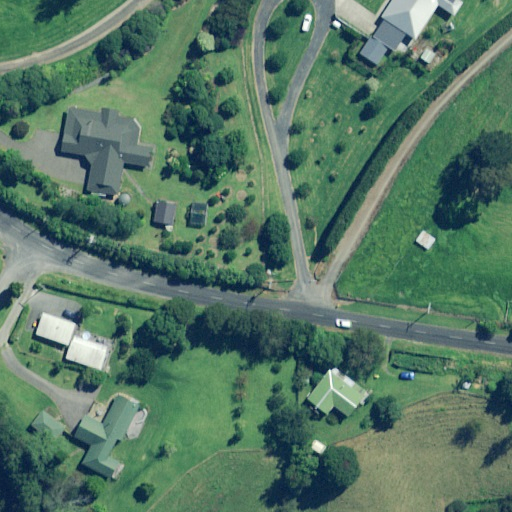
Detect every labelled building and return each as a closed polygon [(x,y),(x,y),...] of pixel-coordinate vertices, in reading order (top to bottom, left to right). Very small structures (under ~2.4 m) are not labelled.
[(375,38),(391,48),(392,47),(398,51),(409,34),(418,40),(441,5),(457,16),(466,3),(460,0),(396,0),(384,18),(387,20),(375,38)] [(391,48),(375,38),(373,37),(362,54),(379,65),(391,48)] [(443,42),(436,53),(444,58),(451,48),(443,42)] [(436,53),(428,48),(421,57),(429,63),(436,53)] [(120,112),(103,109),(103,114),(70,109),(63,152),(86,156),(92,165),(88,191),(119,196),(124,163),(150,167),(153,148),(137,146),(140,129),(136,121),(119,118),(120,112)] [(178,206),(158,203),(155,223),(175,225),(178,206)] [(435,239),(423,231),(416,241),(428,249),(435,239)] [(69,339),(72,327),(41,317),(35,338),(69,349),(65,362),(98,372),(105,350),(69,339)] [(461,359),(450,357),(449,367),(459,369),(461,359)] [(347,421),(364,396),(330,371),(306,405),(325,418),(331,410),(347,421)] [(137,411),(133,409),(116,400),(103,425),(102,428),(98,427),(84,420),(74,441),(88,448),(78,468),(108,483),(117,464),(108,459),(117,443),(120,445),(135,415),(137,411)] [(32,426),(40,433),(35,439),(41,443),(46,437),(52,443),(65,428),(44,411),(32,426)]
